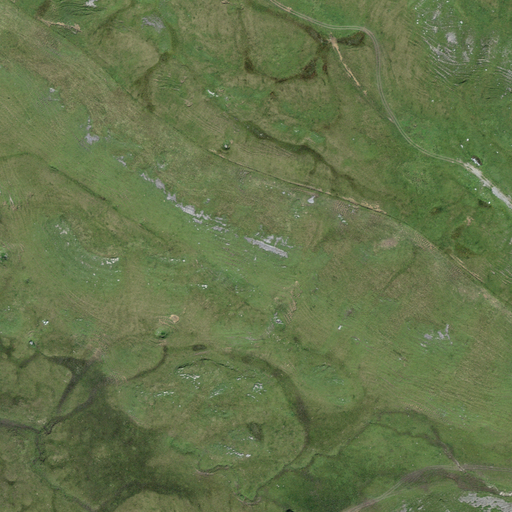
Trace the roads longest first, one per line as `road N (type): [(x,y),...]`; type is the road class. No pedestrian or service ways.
road 1 (track): [(272,0),(323,26),(357,84),(417,146),(466,166),(511,202)]
road 2 (track): [(348,511),(463,467),(511,470)]
